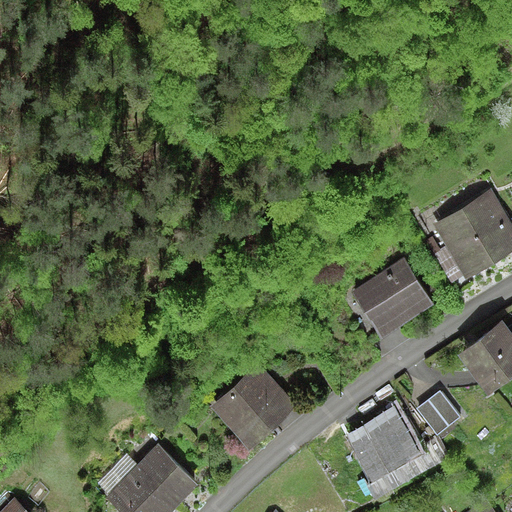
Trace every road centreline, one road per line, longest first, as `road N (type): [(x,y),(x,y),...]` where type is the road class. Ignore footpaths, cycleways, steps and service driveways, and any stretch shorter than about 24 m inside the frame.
road 1 (track): [(511,78),(231,228),(0,395)]
road 2 (residential): [(214,511),(406,353),(511,290)]
